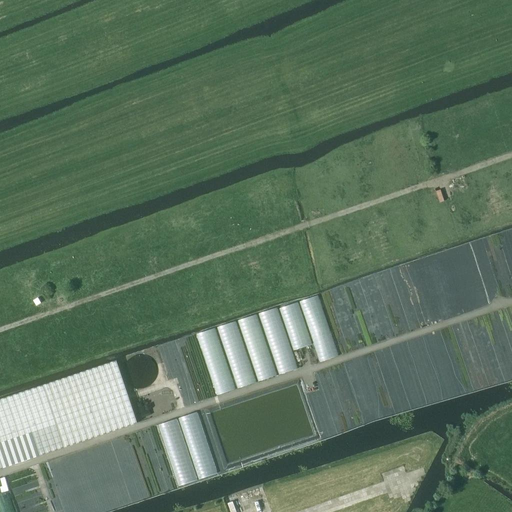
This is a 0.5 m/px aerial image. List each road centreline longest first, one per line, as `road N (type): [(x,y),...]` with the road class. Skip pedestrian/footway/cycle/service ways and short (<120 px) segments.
road 1 (track): [(0,328),(511,155)]
road 2 (track): [(511,303),(0,474)]
